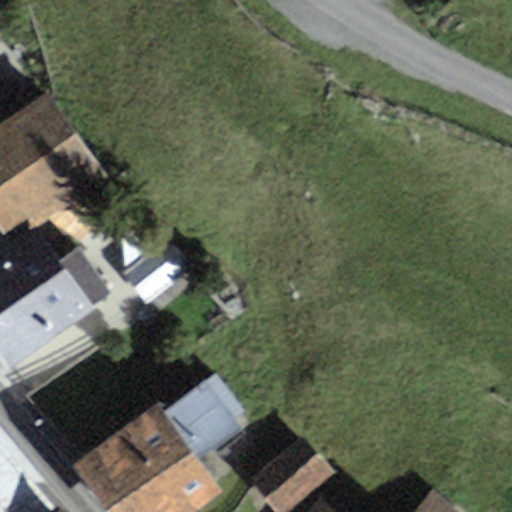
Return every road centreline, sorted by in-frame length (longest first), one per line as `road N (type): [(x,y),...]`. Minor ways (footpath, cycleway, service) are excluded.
road 1 (track): [(511,99),(337,0)]
road 2 (residential): [(0,407),(84,511)]
